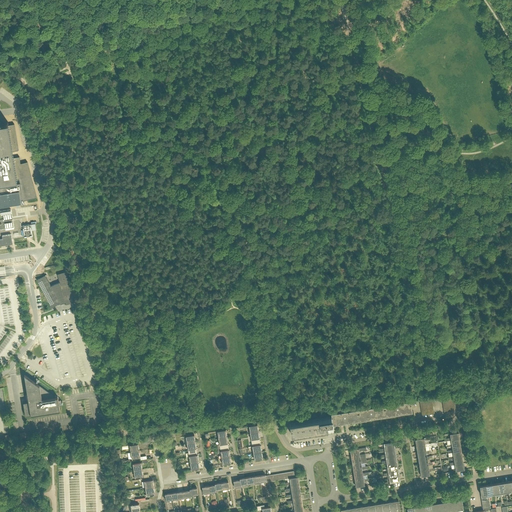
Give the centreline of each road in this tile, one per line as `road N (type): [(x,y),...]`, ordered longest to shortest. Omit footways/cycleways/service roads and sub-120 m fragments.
road 1 (track): [(511,273),(460,239),(391,241),(247,219),(33,96)]
road 2 (track): [(340,0),(434,379)]
road 3 (track): [(98,332),(30,88)]
road 4 (track): [(30,88),(242,0)]
road 5 (residential): [(336,499),(511,471)]
road 6 (residential): [(171,481),(308,459)]
